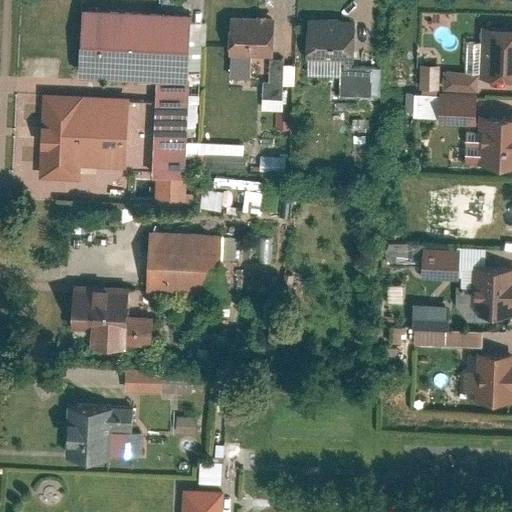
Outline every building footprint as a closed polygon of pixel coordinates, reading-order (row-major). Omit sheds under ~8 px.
[(43,89),(37,176),(80,179),(81,164),(150,169),(148,205),(182,208),(196,11),(83,3),(78,74),(154,80),(153,97),(43,89)] [(312,14),(310,56),(363,58),(364,16),(312,14)] [(284,15),(233,15),(233,75),(263,75),(263,100),(286,100),(286,84),(302,84),(303,59),(284,58),(284,15)] [(511,27),(482,26),(480,77),(511,78),(511,27)] [(440,62),(419,61),(419,86),(439,87),(440,62)] [(344,62),(343,92),(394,94),(395,64),(344,62)] [(442,69),(441,87),(478,88),(478,71),(442,69)] [(475,95),(411,92),(410,115),(435,116),(434,123),(474,125),(475,95)] [(294,127),(294,111),(278,111),(278,126),(294,127)] [(511,163),(511,112),(482,111),(481,128),(467,127),(465,162),(511,163)] [(255,140),(202,139),(201,163),(255,164),(255,140)] [(205,186),(203,206),(225,208),(227,189),(205,186)] [(157,226),(155,290),(234,293),(236,229),(157,226)] [(426,247),(426,276),(464,277),(465,248),(426,247)] [(511,265),(475,264),(474,284),(460,283),(459,303),(472,318),(496,319),(496,312),(511,312),(511,265)] [(127,290),(77,288),(76,327),(100,328),(99,348),(153,349),(154,316),(126,315),(127,290)] [(412,302),(411,323),(452,325),(453,304),(412,302)] [(421,326),(421,343),(492,345),(493,328),(421,326)] [(468,395),(477,395),(477,398),(511,399),(511,350),(479,349),(479,352),(469,352),(469,363),(461,367),(460,394),(468,395)] [(131,363),(130,386),(195,390),(197,367),(131,363)] [(73,401),(71,451),(137,453),(139,403),(73,401)] [(228,412),(228,442),(245,442),(245,412),(228,412)] [(179,414),(178,429),(201,430),(202,415),(179,414)] [(203,459),(203,481),(225,481),(226,460),(203,459)] [(223,511),(226,483),(177,479),(174,511),(223,511)] [(380,511),(406,511),(406,497),(380,497),(380,511)]
